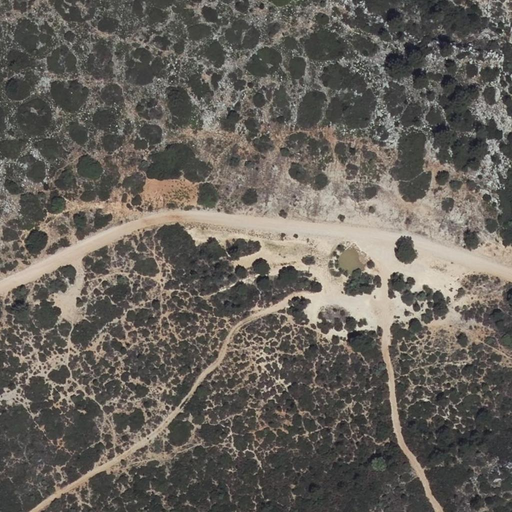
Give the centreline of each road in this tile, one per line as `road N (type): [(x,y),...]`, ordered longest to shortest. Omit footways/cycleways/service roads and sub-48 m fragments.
road 1 (track): [(0,289),(142,224),(191,217),(376,235),(511,277)]
road 2 (track): [(376,235),(401,442),(436,511)]
